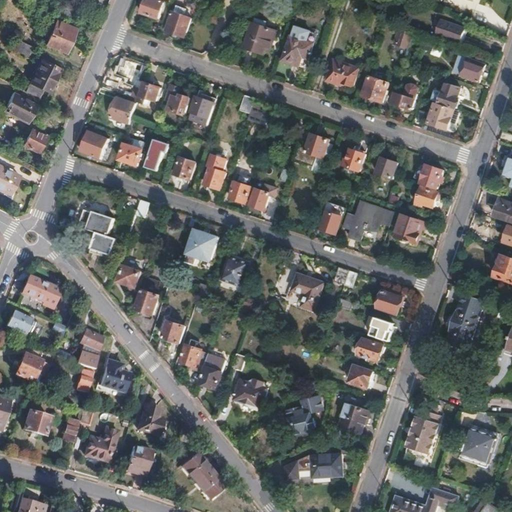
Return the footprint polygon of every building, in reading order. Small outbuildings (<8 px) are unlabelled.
[(163,3),(154,0),(145,0),(141,13),(158,19),(163,3)] [(168,24),(187,31),(192,17),(184,14),(186,8),(176,5),(174,11),(173,11),(168,24)] [(270,51),(277,31),(264,27),(266,20),(256,16),(254,24),(253,23),(244,47),(263,53),(265,50),(270,51)] [(440,28),(444,19),(437,17),(434,26),(440,28)] [(77,28),(57,19),(46,42),(66,52),(77,28)] [(467,28),(444,19),(440,28),(439,33),(462,42),(467,28)] [(411,48),(416,34),(415,34),(401,29),(396,43),(411,48)] [(310,55),(314,44),(291,36),(282,60),(299,66),(304,53),(310,55)] [(27,57),(32,46),(25,44),(15,39),(12,45),(16,46),(14,51),(27,57)] [(441,57),(444,51),(423,42),(420,49),(441,57)] [(355,82),(362,63),(336,55),(328,76),(340,80),(341,77),(355,82)] [(486,64),(461,55),(455,72),(463,75),(462,76),(480,82),(486,64)] [(146,76),(140,74),(143,66),(124,59),(122,66),(120,66),(118,73),(129,77),(128,82),(136,85),(132,98),(138,100),(146,76)] [(24,92),(37,99),(42,89),(48,93),(59,69),(41,60),(24,92)] [(390,82),(371,76),(364,95),(384,102),(390,82)] [(154,82),(146,80),(140,101),(150,104),(152,98),(160,101),(164,88),(153,85),(154,82)] [(179,87),(170,84),(165,99),(171,101),(169,109),(185,114),(191,97),(181,94),(181,95),(177,93),(179,87)] [(462,90),(446,84),(440,102),(456,107),(456,106),(460,108),(463,99),(459,98),(462,90)] [(393,102),(413,109),(418,94),(410,91),(409,93),(407,92),(406,96),(396,93),(393,102)] [(13,92),(3,111),(28,124),(37,105),(13,92)] [(191,115),(209,121),(215,102),(217,99),(202,93),(200,97),(198,96),(191,115)] [(252,107),(255,98),(246,95),(241,110),(250,113),(252,107)] [(130,124),(136,104),(117,97),(110,117),(130,124)] [(449,132),(456,109),(435,102),(427,124),(449,132)] [(266,124),(269,113),(252,107),(250,113),(248,118),(266,124)] [(88,129),(83,141),(80,150),(94,156),(101,158),(109,137),(88,129)] [(46,138),(31,130),(23,146),(38,154),(46,138)] [(326,157),(326,155),(331,156),(335,144),(330,143),(331,140),(314,133),(310,145),(302,141),(296,159),(314,166),(313,169),(320,172),(325,157),(326,157)] [(142,149),(144,142),(134,139),(131,146),(142,149)] [(145,167),(157,171),(164,150),(167,152),(170,144),(155,139),(145,167)] [(138,165),(142,149),(131,146),(125,144),(120,160),(138,165)] [(345,166),(361,171),(367,154),(353,149),(349,159),(347,158),(345,166)] [(207,185),(221,189),(227,172),(225,171),(229,158),(213,153),(208,166),(213,167),(207,185)] [(196,162),(181,157),(175,174),(190,179),(196,162)] [(379,173),(392,177),(397,162),(383,157),(379,173)] [(445,169),(427,163),(426,164),(419,162),(414,177),(422,179),(421,182),(439,188),(445,169)] [(20,176),(0,165),(0,190),(10,195),(20,176)] [(287,182),(291,169),(283,167),(279,178),(287,182)] [(230,196),(246,201),(251,186),(248,185),(251,176),(238,172),(235,180),(231,179),(230,184),(231,184),(229,188),(232,189),(230,196)] [(265,209),(270,193),(275,194),(277,188),(267,184),(265,191),(257,188),(252,205),(265,209)] [(439,201),(441,196),(438,192),(420,186),(414,202),(423,205),(423,204),(435,207),(437,200),(439,201)] [(511,202),(501,199),(496,214),(511,220),(511,202)] [(146,218),(151,204),(143,201),(138,215),(146,218)] [(390,224),(394,212),(362,201),(356,217),(349,214),(345,228),(352,230),(350,235),(361,239),(366,225),(378,228),(381,220),(390,224)] [(338,234),(346,208),(328,202),(320,224),(323,225),(322,228),(338,234)] [(138,215),(139,212),(131,209),(123,230),(131,233),(138,215)] [(110,259),(117,240),(107,236),(108,233),(110,234),(115,218),(95,211),(94,213),(86,210),(82,221),(90,224),(88,229),(98,232),(91,252),(110,259)] [(425,221),(404,214),(397,235),(418,242),(425,221)] [(511,227),(505,225),(500,240),(511,244),(511,227)] [(218,239),(196,231),(188,252),(211,259),(218,239)] [(511,282),(511,257),(502,255),(502,256),(499,257),(493,273),(496,274),(495,276),(511,282)] [(250,263),(229,256),(221,279),(242,286),(250,263)] [(139,288),(144,273),(124,266),(118,281),(139,288)] [(344,285),(349,270),(338,267),(334,281),(344,285)] [(352,287),(357,273),(349,270),(344,285),(352,287)] [(314,310),(323,283),(299,275),(293,290),(305,294),(301,305),(314,310)] [(60,289),(28,276),(23,289),(36,294),(34,299),(53,307),(60,289)] [(207,302),(212,288),(199,284),(197,288),(201,290),(197,299),(207,302)] [(159,295),(143,289),(136,308),(153,314),(159,295)] [(403,297),(384,291),(378,307),(397,314),(403,297)] [(485,300),(464,293),(458,311),(457,310),(450,330),(452,330),(447,343),(465,349),(469,339),(472,340),(485,300)] [(248,314),(253,299),(247,297),(239,320),(247,324),(251,315),(248,314)] [(351,310),(353,302),(340,297),(338,305),(351,310)] [(506,318),(511,303),(503,300),(498,315),(506,318)] [(6,326),(25,334),(32,319),(13,311),(6,326)] [(393,323),(377,318),(372,334),(389,340),(392,330),(391,330),(393,323)] [(184,326),(163,319),(160,328),(164,330),(162,337),(178,342),(184,326)] [(61,339),(66,328),(54,322),(50,329),(59,333),(57,337),(61,339)] [(511,356),(511,324),(511,325),(503,351),(511,354),(511,356)] [(103,339),(84,333),(80,347),(91,350),(90,356),(87,355),(86,358),(79,355),(77,364),(94,370),(103,339)] [(382,353),(384,352),(385,349),(384,346),(384,345),(365,338),(359,354),(379,361),(382,353)] [(206,359),(200,357),(202,351),(186,345),(181,363),(196,368),(195,372),(201,374),(204,366),(206,359)] [(217,389),(226,359),(208,353),(206,359),(204,366),(206,367),(200,383),(217,389)] [(32,381),(40,362),(24,354),(16,374),(32,381)] [(242,371),(246,357),(237,355),(232,368),(242,371)] [(100,386),(124,393),(130,373),(121,371),(122,364),(107,360),(100,386)] [(374,380),(376,374),(374,373),(375,371),(356,365),(351,381),(369,387),(371,380),(374,380)] [(87,394),(93,373),(83,370),(77,391),(87,394)] [(294,383),(296,377),(287,374),(285,380),(294,383)] [(261,409),(268,388),(240,379),(233,400),(261,409)] [(83,406),(87,394),(77,391),(72,408),(82,411),(83,406)] [(324,408),(321,394),(302,399),(304,406),(287,411),(293,434),(295,434),(296,436),(317,430),(316,425),(317,424),(316,419),(314,419),(312,412),(324,408)] [(0,430),(1,431),(9,402),(0,398),(0,430)] [(371,410),(346,402),(343,415),(344,415),(341,427),(361,433),(365,422),(367,422),(371,410)] [(137,429),(157,435),(162,419),(156,418),(159,408),(145,404),(137,429)] [(85,424),(90,408),(83,406),(82,411),(79,421),(79,422),(85,424)] [(49,413),(29,407),(23,429),(43,435),(49,413)] [(429,454),(441,417),(420,409),(408,447),(429,454)] [(79,422),(79,421),(69,418),(63,439),(73,442),(79,422)] [(497,436),(469,427),(460,454),(488,463),(497,436)] [(84,455),(109,462),(117,431),(105,428),(101,441),(89,437),(84,455)] [(126,471),(144,476),(151,451),(133,446),(126,471)] [(225,486),(197,453),(182,465),(210,499),(225,486)] [(344,476),(342,453),(311,455),(287,465),(288,479),(300,478),(299,470),(312,469),(313,477),(344,476)] [(457,507),(460,496),(433,488),(427,505),(398,495),(391,511),(437,511),(440,506),(449,509),(450,505),(457,507)] [(42,511),(43,508),(44,505),(21,498),(17,511),(42,511)] [(503,511),(489,503),(482,511),(503,511)]
